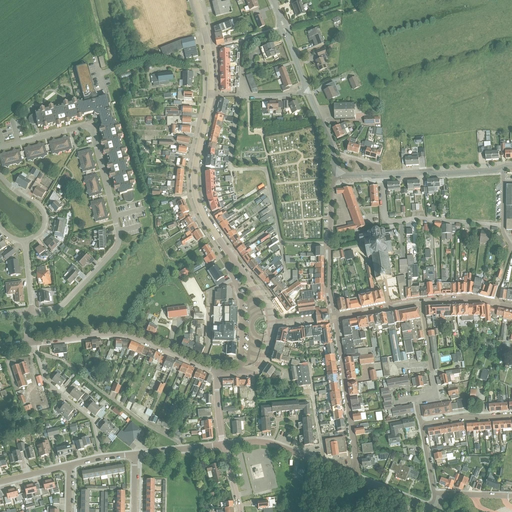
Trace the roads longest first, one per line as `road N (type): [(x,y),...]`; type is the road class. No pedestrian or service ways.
road 1 (residential): [(32,312),(62,305),(115,249),(119,234),(87,127),(0,147)]
road 2 (tertiary): [(217,373),(125,336),(28,343)]
road 3 (tertiary): [(234,262),(195,193),(210,96)]
road 4 (residential): [(181,449),(69,366),(36,352)]
road 5 (residential): [(502,224),(388,222),(381,174)]
road 6 (residential): [(335,317),(351,475)]
road 7 (residential): [(335,317),(331,186),(338,173)]
road 8 (residential): [(420,304),(434,392),(420,398),(421,424)]
road 9 (residential): [(36,352),(49,383),(91,419),(101,458)]
road 10 (secondary): [(502,168),(381,174)]
